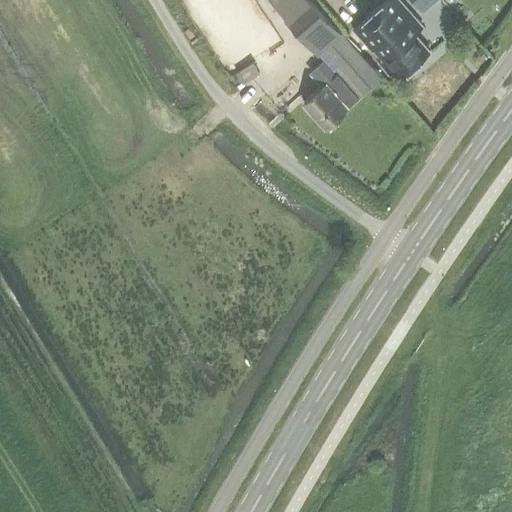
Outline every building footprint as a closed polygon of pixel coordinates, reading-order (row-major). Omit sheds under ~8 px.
[(187,0),(213,48),(248,29),(250,33),(267,24),(254,0),(187,0)] [(335,74),(325,83),(325,82),(304,102),(326,126),(347,106),(381,77),(312,0),(271,0),(317,54),(335,74)] [(429,51),(414,34),(422,27),(398,0),(385,0),(353,29),(371,50),(373,48),(383,59),(378,63),(388,75),(397,67),(403,74),(429,51)] [(414,0),(423,10),(434,0),(414,0)] [(255,60),(238,71),(245,81),(261,70),(255,60)]
